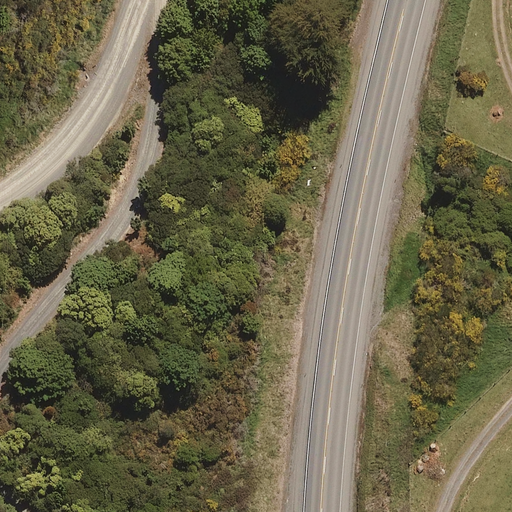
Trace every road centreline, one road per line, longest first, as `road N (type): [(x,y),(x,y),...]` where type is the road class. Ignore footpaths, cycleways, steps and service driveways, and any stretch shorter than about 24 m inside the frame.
road 1 (trunk): [(320,511),(339,322),(406,0)]
road 2 (unclassified): [(149,0),(163,25),(162,59),(138,182),(111,233),(0,368)]
road 3 (unclassified): [(0,204),(76,141),(107,97),(144,0)]
